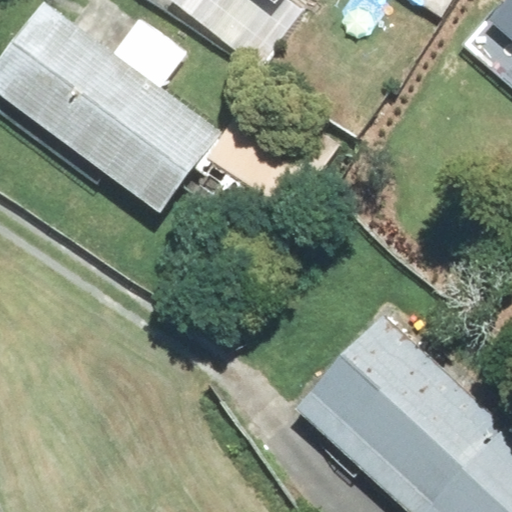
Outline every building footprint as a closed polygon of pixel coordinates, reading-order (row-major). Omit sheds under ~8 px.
[(169,0),(262,71),(303,15),(282,0),(169,0)] [(511,0),(494,0),(458,44),(511,89),(511,0)] [(188,55),(139,18),(111,58),(41,6),(0,61),(0,92),(163,213),(219,135),(160,93),(188,55)] [(205,162),(210,165),(188,201),(223,223),(245,186),(298,217),(343,141),(251,85),(205,162)] [(511,511),(511,435),(384,313),(295,406),(407,511),(511,511)]
